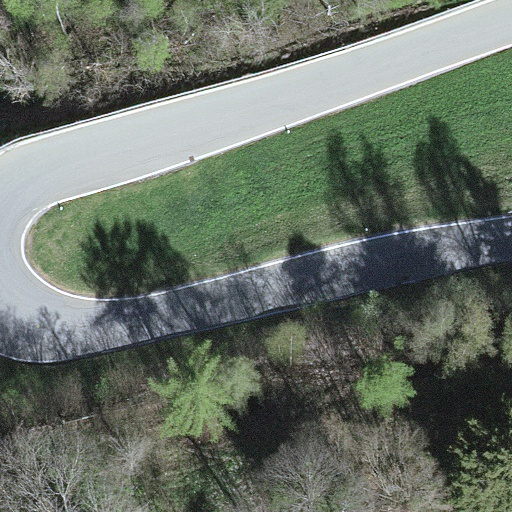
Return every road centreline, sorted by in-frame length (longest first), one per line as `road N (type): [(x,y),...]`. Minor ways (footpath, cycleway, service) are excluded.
road 1 (tertiary): [(511,17),(0,184)]
road 2 (tertiary): [(0,319),(57,329),(111,321),(511,235)]
